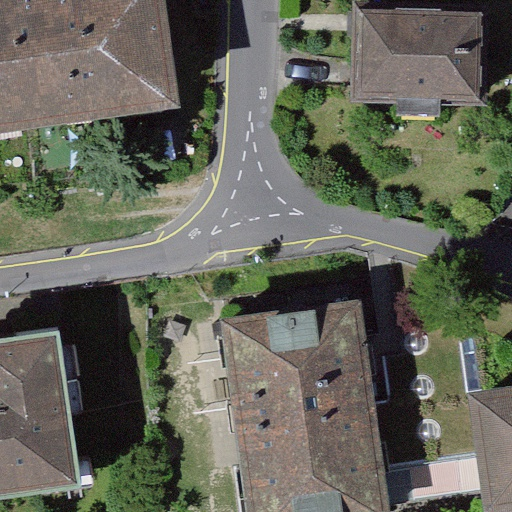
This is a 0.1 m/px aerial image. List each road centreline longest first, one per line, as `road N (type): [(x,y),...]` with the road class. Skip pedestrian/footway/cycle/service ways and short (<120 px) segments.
road 1 (residential): [(248,190),(200,251),(0,280)]
road 2 (residential): [(248,190),(511,261)]
road 3 (residential): [(254,0),(248,190)]
